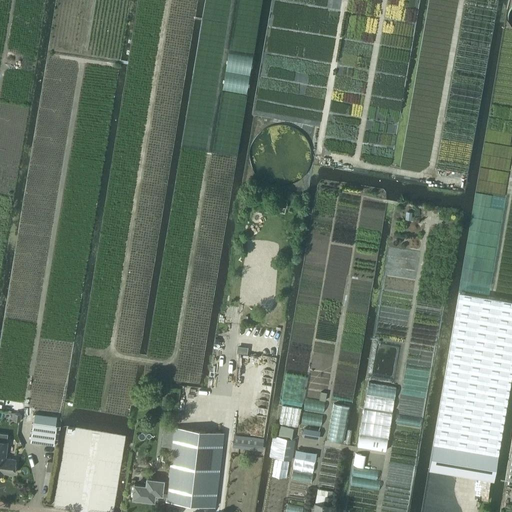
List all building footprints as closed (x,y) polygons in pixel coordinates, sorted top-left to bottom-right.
[(432,449),(428,469),(457,474),(490,480),(493,480),(494,480),(498,455),(511,374),(511,300),(494,298),(488,297),(459,292),(433,444),(432,449)] [(279,423),(298,426),(301,408),(282,405),(279,423)] [(32,422),(30,442),(53,445),(56,425),(32,422)] [(280,426),(278,436),(291,439),(293,428),(280,426)] [(214,505),(215,505),(223,433),(173,427),(167,484),(161,483),(162,477),(146,475),(145,485),(134,483),(133,497),(154,499),(154,495),(166,496),(165,499),(214,505)] [(303,437),(319,440),(320,431),(304,428),(303,437)] [(234,433),(233,444),(240,445),(241,433),(234,433)] [(273,474),(285,476),(288,459),(291,459),(294,439),(278,437),(274,456),(276,457),(273,474)] [(4,457),(5,454),(6,441),(0,440),(0,473),(2,474),(2,471),(13,472),(15,458),(4,457)] [(296,450),(295,457),(315,461),(317,453),(296,450)] [(314,503),(312,511),(328,511),(330,506),(314,503)]
